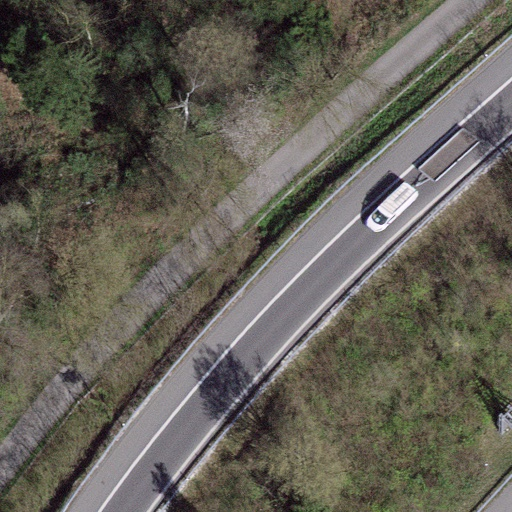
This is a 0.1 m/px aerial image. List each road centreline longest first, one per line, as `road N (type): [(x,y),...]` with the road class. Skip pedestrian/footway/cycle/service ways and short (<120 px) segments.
road 1 (track): [(499,0),(174,293),(0,483)]
road 2 (motorway): [(511,105),(309,289),(123,511)]
